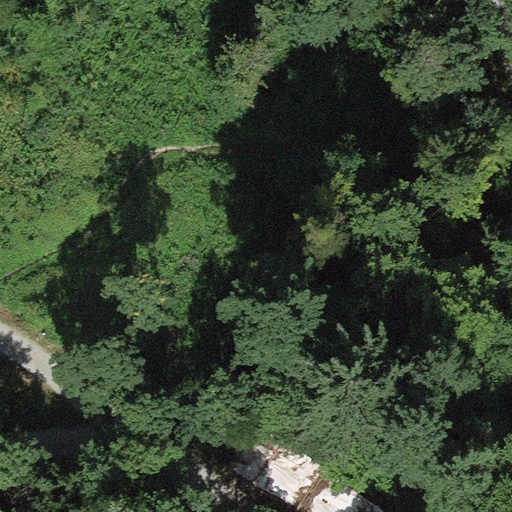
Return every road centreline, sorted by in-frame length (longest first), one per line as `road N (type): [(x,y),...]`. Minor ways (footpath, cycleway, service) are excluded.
road 1 (track): [(0,453),(120,430),(217,511)]
road 2 (track): [(0,345),(120,430)]
